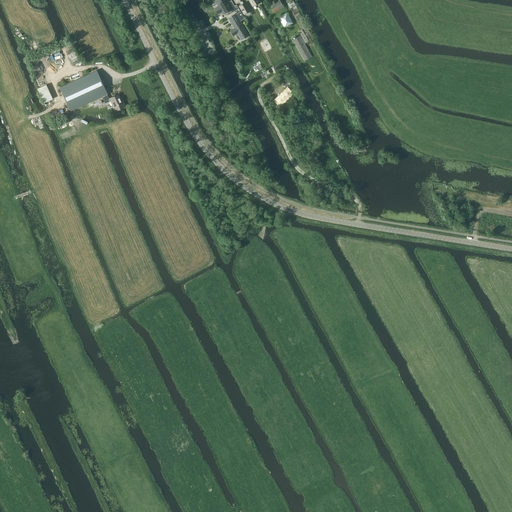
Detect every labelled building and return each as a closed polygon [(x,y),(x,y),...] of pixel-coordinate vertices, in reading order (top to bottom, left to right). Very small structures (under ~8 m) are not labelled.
[(219,6),(216,8),(219,13),(223,11),(224,13),(226,12),(228,15),(239,9),(236,5),(235,6),(231,0),(228,2),(226,0),(219,0),(220,2),(220,3),(221,3),(222,4),(220,5),(219,6)] [(234,0),(236,3),(239,1),(244,9),(242,10),(244,13),(250,10),(245,2),(243,0),(249,0),(253,6),(260,1),(258,0),(234,0)] [(273,13),(284,7),(279,0),(278,0),(269,5),(273,13)] [(286,0),(293,12),(299,10),(293,0),(286,0)] [(240,11),(229,18),(235,28),(231,31),(233,34),(238,32),(240,35),(240,36),(242,35),(243,36),(244,35),(244,34),(246,33),(239,22),(245,19),(240,11)] [(294,14),(302,28),(298,30),(305,43),(313,39),(298,12),(294,14)] [(304,61),(312,56),(300,35),(292,40),(304,61)] [(215,54),(212,49),(204,52),(206,57),(215,54)] [(122,100),(120,100),(118,94),(109,99),(107,94),(97,70),(60,87),(71,110),(102,96),(105,103),(111,101),(113,105),(114,105),(117,110),(125,107),(122,100)]
